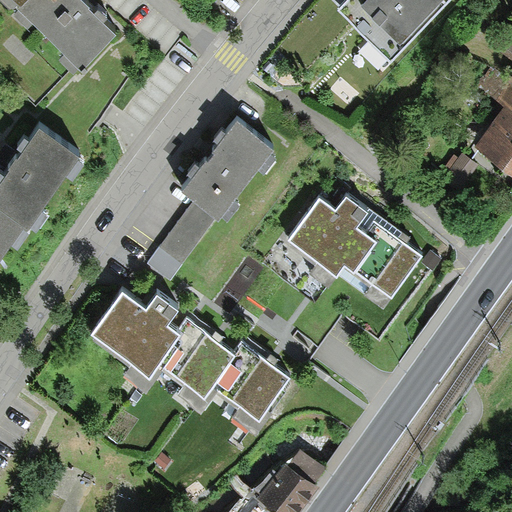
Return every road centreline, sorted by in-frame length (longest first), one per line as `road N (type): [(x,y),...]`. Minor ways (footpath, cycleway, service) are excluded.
road 1 (residential): [(282,0),(105,221),(0,372)]
road 2 (primary): [(324,511),(511,247)]
